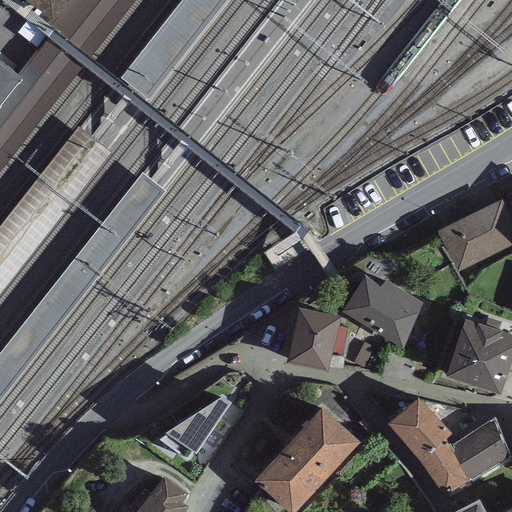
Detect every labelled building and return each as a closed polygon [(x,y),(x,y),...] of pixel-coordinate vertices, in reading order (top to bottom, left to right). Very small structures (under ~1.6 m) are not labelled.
[(0,170),(134,0),(71,0),(54,22),(49,25),(54,29),(33,57),(18,77),(22,81),(0,109),(0,170)] [(23,0),(54,22),(71,0),(23,0)] [(180,0),(119,76),(153,102),(232,0),(180,0)] [(0,109),(22,81),(18,77),(0,63),(0,109)] [(78,128),(0,226),(0,295),(112,155),(78,128)] [(142,174),(0,353),(0,401),(166,193),(142,174)] [(511,247),(511,220),(503,201),(437,233),(458,274),(511,247)] [(428,301),(384,275),(380,282),(362,271),(335,313),(404,353),(428,301)] [(327,374),(339,319),(298,311),(286,366),(327,374)] [(446,380),(500,398),(511,361),(511,338),(465,323),(446,380)] [(426,380),(430,362),(387,352),(382,374),(411,381),(412,377),(426,380)] [(221,400),(165,435),(166,438),(160,442),(187,463),(192,455),(196,457),(231,407),(221,400)] [(452,437),(417,401),(388,427),(418,463),(443,497),(508,458),(492,423),(452,449),(446,442),(452,437)] [(283,511),(297,511),(359,445),(322,411),(254,485),(283,511)] [(164,480),(137,511),(185,511),(186,511),(181,506),(187,497),(164,480)] [(482,511),(478,503),(461,511),(482,511)]
